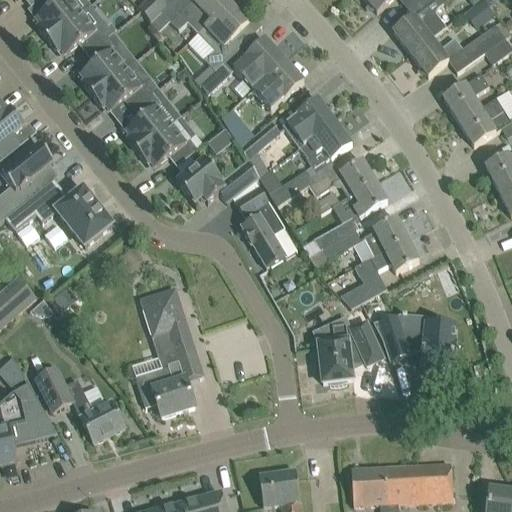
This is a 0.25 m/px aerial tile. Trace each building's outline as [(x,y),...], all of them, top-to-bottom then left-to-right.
[(11,0),(15,3),(17,2),(18,0),(22,0),(31,11),(41,2),(44,0),(11,0)] [(49,12),(35,23),(39,29),(37,31),(47,44),(81,16),(90,9),(82,0),(44,0),(41,2),(49,12)] [(162,16),(167,11),(155,0),(152,0),(139,13),(151,26),(162,16)] [(198,36),(229,6),(223,0),(195,0),(194,1),(192,0),(178,0),(167,11),(162,16),(170,25),(178,34),(187,25),(198,36)] [(361,0),(377,17),(395,0),(361,0)] [(426,0),(432,6),(415,20),(414,20),(393,36),(411,59),(432,42),(446,32),(435,17),(437,13),(445,7),(444,6),(445,0),(426,0)] [(482,2),(479,0),(469,0),(469,4),(473,9),(482,2)] [(485,26),(494,19),(483,4),(474,11),(485,26)] [(249,27),(241,18),(229,6),(198,36),(209,48),(208,48),(215,55),(204,64),(215,75),(223,68),(226,65),(227,64),(241,50),(233,42),(249,27)] [(81,16),(47,44),(57,57),(60,55),(65,60),(78,49),(86,59),(108,41),(113,37),(116,34),(110,27),(107,30),(90,9),(81,16)] [(511,39),(501,26),(496,30),(495,29),(467,51),(476,64),(484,59),(506,43),(511,39)] [(112,55),(122,47),(113,37),(108,41),(86,59),(93,68),(80,79),(84,85),(82,87),(92,100),(126,73),(112,55)] [(428,81),(464,53),(456,43),(441,54),(432,42),(411,59),(428,81)] [(511,52),(506,43),(484,59),(492,69),(511,54),(511,52)] [(252,95),(284,65),(265,44),(246,61),(232,74),(252,95)] [(284,103),(289,99),(303,85),(284,65),(252,95),(270,115),(284,102),(284,103)] [(208,99),(232,78),(223,68),(215,75),(208,83),(201,89),(208,99)] [(150,83),(140,90),(126,73),(92,100),(102,113),(105,111),(110,117),(124,106),(131,115),(158,93),(150,83)] [(184,73),(176,80),(180,85),(186,86),(191,82),(184,73)] [(201,89),(208,83),(202,77),(195,84),(200,90),(201,89)] [(473,101),(488,91),(481,79),(460,92),(443,103),(458,127),(480,113),(473,101)] [(171,129),(169,128),(180,120),(158,93),(131,115),(139,124),(125,135),(129,141),(127,143),(137,156),(171,129)] [(301,151),(335,126),(318,103),(297,119),(298,120),(284,130),(292,141),(293,140),(301,151)] [(511,126),(503,115),(496,103),(480,113),(458,127),(474,151),(495,137),(495,136),(511,126)] [(25,131),(16,120),(10,113),(7,116),(0,121),(0,165),(20,150),(13,141),(25,131)] [(171,129),(137,156),(148,169),(150,167),(155,173),(168,162),(176,171),(198,154),(189,143),(195,139),(180,120),(169,128),(171,129)] [(255,141),(253,138),(241,124),(229,134),(240,153),(255,141)] [(331,165),(336,161),(352,149),(335,126),(301,151),(300,153),(312,171),(314,174),(322,168),(329,163),(330,164),(331,165)] [(256,156),(280,138),(271,127),(255,141),(240,153),(248,162),(248,163),(256,156)] [(36,152),(32,147),(0,171),(0,177),(11,192),(0,200),(0,227),(40,195),(32,184),(53,167),(40,150),(36,152)] [(511,156),(508,159),(503,162),(485,171),(498,196),(511,189),(511,156)] [(246,192),(260,182),(248,163),(248,162),(221,184),(204,164),(176,186),(194,208),(203,202),(207,207),(219,198),(227,208),(246,192)] [(353,199),(375,186),(362,165),(345,175),(340,178),(341,179),(353,199)] [(309,190),(328,178),(322,168),(314,174),(312,171),(270,199),(278,211),(309,190)] [(334,189),(333,187),(328,178),(309,190),(317,202),(332,191),(334,189)] [(40,195),(5,224),(15,237),(36,220),(42,228),(56,217),(84,252),(112,230),(83,194),(70,204),(54,184),(40,195)] [(367,219),(370,217),(387,206),(375,186),(347,202),(358,222),(366,218),(367,219)] [(511,189),(498,196),(511,222),(511,221),(511,189)] [(260,193),(235,208),(248,227),(241,231),(244,236),(243,237),(251,251),(252,250),(267,274),(286,262),(273,241),(285,234),(260,193)] [(340,207),(333,196),(314,208),(320,218),(340,207)] [(355,235),(358,233),(353,223),(314,244),(320,255),(323,253),(355,235)] [(363,267),(407,244),(396,223),(379,232),(373,235),(374,237),(364,243),(360,245),(355,235),(323,253),(329,264),(353,250),(363,267)] [(395,278),(401,274),(419,265),(407,244),(363,267),(355,271),(364,288),(340,301),(351,314),(386,295),(377,275),(390,269),(395,278)] [(10,274),(1,263),(0,263),(0,283),(6,283),(9,280),(10,274)] [(0,334),(37,303),(18,282),(0,297),(0,334)] [(77,304),(67,291),(49,305),(59,318),(77,304)] [(189,339),(174,294),(140,305),(163,373),(135,382),(145,413),(146,413),(145,408),(156,405),(161,422),(194,411),(179,363),(195,358),(189,339)] [(52,316),(44,305),(33,313),(36,317),(40,318),(44,319),(49,319),(52,316)] [(397,321),(373,329),(382,344),(389,366),(410,359),(408,356),(421,356),(420,372),(452,376),(455,347),(453,347),(455,330),(426,327),(425,337),(402,335),(397,321)] [(366,370),(383,363),(375,344),(367,326),(350,333),(354,343),(318,348),(320,368),(323,388),(329,387),(329,389),(333,389),(336,389),(340,389),(343,388),(347,387),(346,385),(353,384),(351,369),(365,367),(366,370)] [(12,363),(0,373),(0,380),(10,392),(25,383),(17,368),(12,363)] [(94,415),(81,389),(79,384),(68,390),(58,372),(35,383),(53,417),(72,407),(94,449),(125,433),(111,406),(94,415)] [(0,471),(17,467),(13,449),(57,438),(28,387),(12,396),(14,398),(0,410),(0,471)] [(452,506),(451,489),(450,469),(351,475),(353,511),(380,510),(379,511),(397,511),(398,509),(452,506)] [(300,511),(298,495),(296,475),(259,480),(263,511),(281,509),(281,511),(300,511)] [(511,511),(511,496),(490,494),(487,511),(511,511)] [(224,511),(221,497),(165,511),(224,511)]
